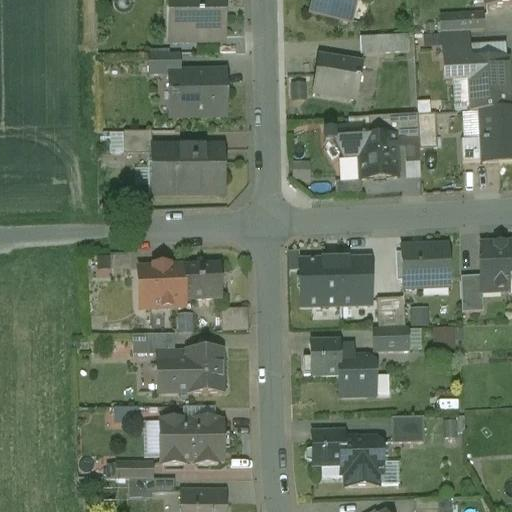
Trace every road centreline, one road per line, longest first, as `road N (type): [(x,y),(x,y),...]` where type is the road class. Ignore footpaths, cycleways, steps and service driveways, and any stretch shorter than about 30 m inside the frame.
road 1 (residential): [(279,511),(264,227)]
road 2 (residential): [(264,227),(0,238)]
road 3 (residential): [(511,214),(264,227)]
road 4 (residential): [(264,227),(259,0)]
